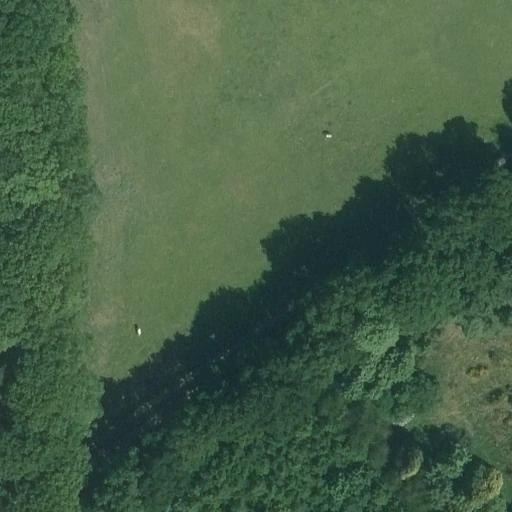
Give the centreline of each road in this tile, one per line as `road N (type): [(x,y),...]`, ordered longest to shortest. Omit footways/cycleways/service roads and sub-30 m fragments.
road 1 (track): [(19,511),(511,179)]
road 2 (track): [(0,43),(19,147),(24,245),(11,511)]
